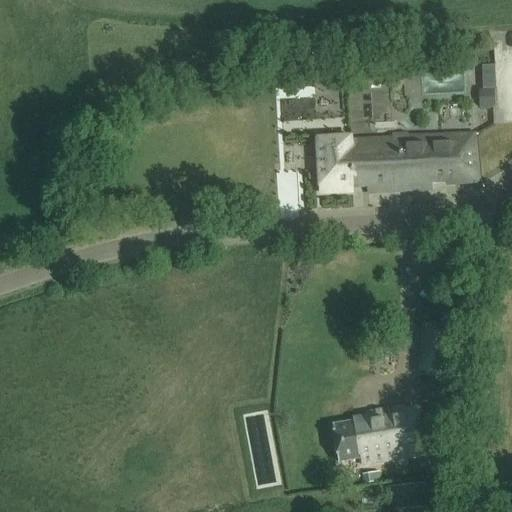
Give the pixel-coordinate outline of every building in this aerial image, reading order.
[(511,40),(503,41),(506,103),(511,102),(511,40)] [(431,189),(431,183),(447,182),(447,185),(478,183),(475,135),(352,142),(352,138),(318,141),(321,194),(352,192),(352,186),(367,185),(368,193),(431,189)] [(296,157),(299,173),(313,171),(310,155),(296,157)] [(420,371),(448,374),(453,326),(425,323),(420,371)] [(369,421),(353,424),(333,427),(339,464),(361,460),(362,467),(425,456),(417,412),(405,414),(404,409),(368,415),(369,421)] [(392,488),(394,511),(428,508),(425,485),(392,488)]
